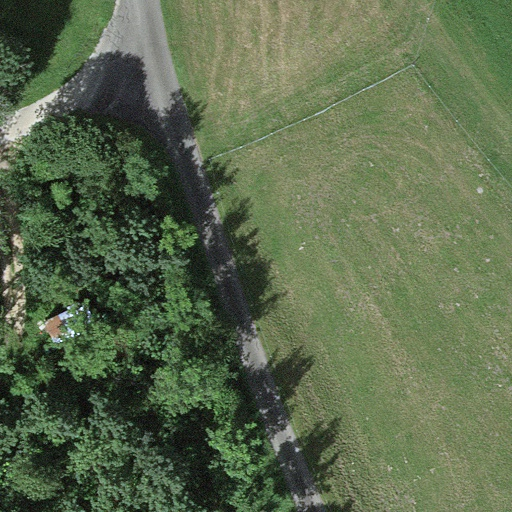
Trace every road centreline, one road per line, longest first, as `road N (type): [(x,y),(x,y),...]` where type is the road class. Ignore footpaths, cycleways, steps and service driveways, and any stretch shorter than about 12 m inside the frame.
road 1 (track): [(315,511),(280,437),(147,70),(138,0)]
road 2 (track): [(0,347),(23,334),(17,127)]
road 3 (track): [(147,70),(95,81),(0,133)]
